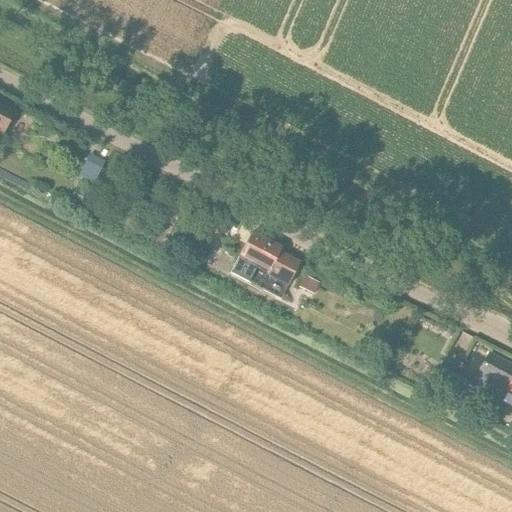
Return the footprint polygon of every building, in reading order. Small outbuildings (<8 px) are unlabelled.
[(88,155),(76,177),(93,185),(104,163),(88,155)] [(174,230),(168,240),(178,245),(183,234),(174,230)] [(251,233),(230,272),(271,293),(278,280),(288,285),(299,264),(278,253),(281,249),(251,233)] [(303,276),(298,287),(313,294),(318,283),(303,276)] [(480,373),(506,388),(509,389),(511,382),(511,366),(490,355),(480,373)] [(436,368),(425,388),(464,408),(475,388),(436,368)]
